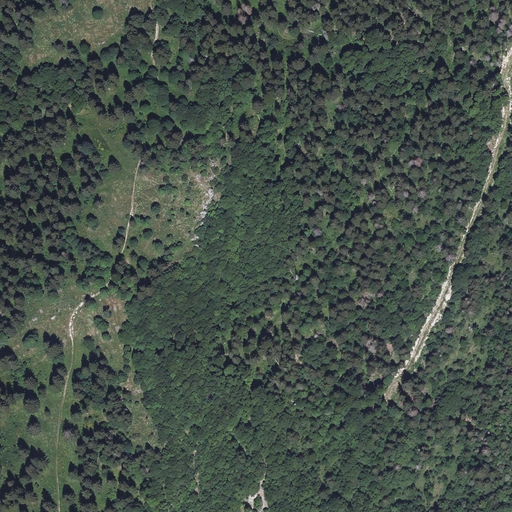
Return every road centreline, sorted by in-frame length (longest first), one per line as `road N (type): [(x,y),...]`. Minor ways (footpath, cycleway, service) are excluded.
road 1 (track): [(59,511),(57,443),(75,346),(72,319),(115,273),(139,168),(158,128),(152,57),(159,30),(149,0)]
road 2 (track): [(252,424),(253,355),(262,336),(389,171),(437,61),(497,0)]
road 3 (track): [(511,61),(489,187),(394,398)]
road 4 (track): [(139,168),(81,117),(23,131),(0,151)]
road 5 (track): [(345,0),(295,49),(281,32),(293,0)]
